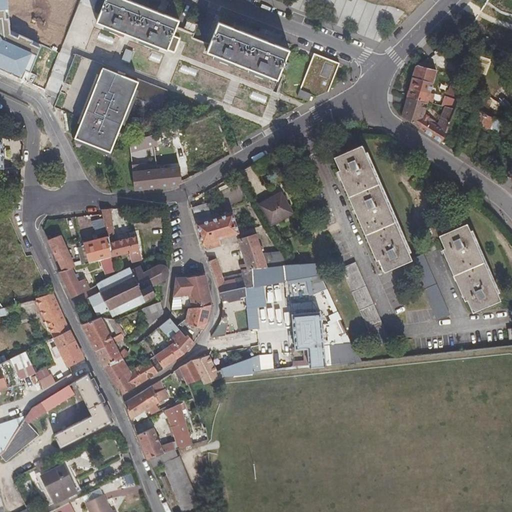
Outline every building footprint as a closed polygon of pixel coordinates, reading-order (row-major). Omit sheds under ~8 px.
[(0,0),(0,66),(22,78),(25,70),(30,73),(40,47),(32,44),(33,40),(19,34),(18,37),(10,33),(7,0),(0,0)] [(96,20),(152,43),(161,47),(174,52),(183,33),(184,30),(194,34),(198,24),(188,20),(185,29),(176,26),(179,19),(160,12),(130,0),(104,0),(101,8),(96,20)] [(210,44),(207,51),(277,80),(288,51),(268,43),(233,28),(219,23),(210,44)] [(124,59),(131,62),(135,50),(127,48),(124,59)] [(168,89),(77,52),(65,82),(90,92),(73,137),(109,151),(133,92),(147,98),(146,101),(161,107),(168,89)] [(339,63),(314,53),(298,96),(309,100),(311,95),(316,97),(329,92),(339,63)] [(487,60),(476,56),(459,97),(457,101),(456,104),(468,109),(471,100),(471,99),(478,81),(481,82),(483,78),(480,77),(487,60)] [(432,65),(422,62),(415,66),(413,75),(407,97),(427,102),(436,70),(432,69),(432,65)] [(447,92),(445,98),(441,106),(444,107),(454,109),(456,104),(457,101),(459,97),(447,92)] [(472,110),(476,111),(504,122),(507,115),(498,111),(499,107),(490,103),(490,102),(478,96),(472,110)] [(424,114),(427,102),(407,97),(402,115),(440,142),(453,110),(454,109),(444,107),(440,116),(441,117),(437,125),(428,119),(428,117),(424,114)] [(504,122),(476,111),(472,121),(489,127),(490,127),(500,130),(502,127),(504,122)] [(511,125),(504,122),(502,127),(504,128),(500,139),(508,142),(510,137),(511,132),(511,125)] [(27,140),(27,133),(7,135),(7,140),(7,142),(27,140)] [(130,141),(131,151),(158,144),(155,133),(130,141)] [(411,260),(411,259),(396,226),(385,199),(368,160),(362,145),(333,157),(339,170),(354,205),(373,249),(378,260),(383,272),(411,260)] [(136,186),(136,189),(172,185),(182,181),(181,174),(180,166),(147,170),(145,153),(132,155),(136,186)] [(354,205),(339,170),(337,171),(346,194),(358,220),(375,260),(378,260),(373,249),(354,205)] [(293,211),(281,190),(273,194),(274,197),(261,204),(271,223),(293,211)] [(197,222),(212,218),(207,203),(193,207),(197,222)] [(101,209),(101,212),(103,222),(104,222),(108,236),(109,242),(114,240),(113,235),(113,230),(112,224),(109,208),(101,209)] [(232,213),(212,218),(197,222),(196,223),(202,242),(204,244),(205,249),(221,245),(219,238),(238,233),(232,213)] [(0,233),(30,293),(41,288),(11,228),(9,222),(7,217),(6,215),(0,217),(0,233)] [(445,249),(468,300),(473,313),(501,301),(490,276),(473,237),(467,224),(439,235),(445,249)] [(85,278),(98,274),(95,260),(82,263),(75,264),(73,260),(59,232),(48,237),(63,268),(58,270),(70,294),(89,285),(85,278)] [(253,269),(283,266),(281,253),(261,255),(260,250),(262,250),(256,234),(238,241),(240,249),(245,264),(244,266),(240,267),(243,277),(242,278),(236,279),(236,275),(233,276),(233,280),(225,281),(217,259),(209,262),(220,292),(244,288),(254,286),(253,269)] [(136,235),(114,240),(109,242),(113,255),(129,252),(132,262),(142,260),(136,235)] [(82,263),(95,260),(113,255),(109,242),(108,236),(84,242),(85,245),(77,247),(80,258),(82,263)] [(468,300),(445,249),(443,250),(457,281),(465,301),(468,300)] [(411,259),(411,260),(418,276),(424,290),(433,309),(438,320),(440,319),(450,316),(435,281),(423,254),(411,259)] [(360,276),(355,263),(341,268),(349,285),(353,295),(364,320),(376,347),(390,342),(376,311),(360,276)] [(100,280),(96,282),(100,290),(89,297),(98,313),(110,308),(113,314),(115,314),(148,302),(150,305),(151,304),(160,301),(152,285),(165,278),(167,275),(167,273),(167,270),(166,267),(163,264),(157,265),(145,271),(140,264),(131,268),(129,266),(100,280)] [(309,275),(308,264),(283,266),(253,269),(254,286),(286,280),(285,277),(309,275)] [(0,268),(0,297),(4,306),(16,300),(0,268)] [(318,268),(313,271),(315,275),(312,276),(314,292),(326,290),(318,268)] [(193,307),(212,305),(213,304),(205,273),(188,276),(176,277),(174,293),(171,309),(182,308),(182,303),(181,295),(190,294),(192,304),(193,307)] [(245,296),(244,288),(220,292),(222,297),(222,300),(227,299),(229,300),(241,299),(241,297),(245,296)] [(269,301),(289,300),(288,288),(275,288),(275,291),(268,291),(269,301)] [(56,338),(72,330),(56,296),(47,300),(40,303),(56,338)] [(151,304),(156,317),(163,312),(165,301),(161,300),(160,301),(151,304)] [(194,325),(206,330),(210,321),(212,305),(193,307),(192,307),(191,320),(192,324),(194,325)] [(315,366),(323,365),(317,312),(291,314),(295,350),(306,349),(308,367),(315,366)] [(170,313),(169,317),(173,322),(178,318),(170,313)] [(180,316),(178,318),(173,322),(179,328),(186,336),(188,334),(189,335),(192,332),(180,316)] [(102,317),(82,323),(95,349),(113,341),(113,339),(102,317)] [(119,336),(122,335),(113,317),(110,317),(119,336)] [(166,320),(161,323),(165,328),(173,322),(169,317),(166,320)] [(229,321),(221,321),(217,330),(211,337),(211,338),(225,336),(229,321)] [(158,326),(153,330),(160,338),(166,333),(158,326)] [(186,336),(179,328),(174,332),(169,336),(174,341),(184,352),(194,341),(189,335),(188,334),(186,336)] [(69,366),(70,366),(85,359),(72,330),(56,338),(60,346),(55,349),(59,357),(64,355),(69,366)] [(124,339),(122,335),(119,336),(113,339),(113,341),(115,344),(124,339)] [(154,354),(146,340),(144,337),(135,344),(147,359),(154,354)] [(113,341),(95,349),(103,365),(121,356),(119,352),(115,344),(113,341)] [(154,354),(163,367),(184,352),(174,341),(154,354)] [(326,347),(329,365),(353,362),(349,344),(326,347)] [(119,352),(121,356),(127,350),(125,348),(119,352)] [(37,372),(28,351),(0,365),(7,383),(37,372)] [(121,356),(103,365),(122,394),(163,368),(163,367),(154,354),(147,359),(130,369),(121,356)] [(193,360),(200,379),(202,385),(217,379),(250,373),(251,373),(248,359),(244,361),(215,370),(208,355),(196,359),(193,360)] [(200,379),(193,360),(188,363),(182,366),(180,367),(184,377),(186,383),(200,379)] [(0,365),(0,364),(0,389),(9,386),(7,383),(0,365)] [(75,379),(89,375),(86,365),(72,370),(75,379)] [(180,367),(175,370),(179,379),(184,377),(180,367)] [(92,373),(77,382),(74,384),(77,389),(80,387),(93,416),(56,435),(62,448),(115,422),(102,394),(92,373)] [(53,377),(42,382),(46,391),(58,384),(55,377),(53,378),(53,377)] [(160,386),(157,381),(156,382),(152,384),(155,389),(160,386)] [(145,389),(144,390),(152,406),(161,401),(170,398),(168,388),(157,392),(155,389),(152,384),(145,389)] [(72,386),(33,410),(20,429),(5,453),(2,455),(7,461),(41,435),(31,423),(77,395),(72,386)] [(152,406),(144,390),(142,391),(125,401),(132,419),(137,415),(138,417),(147,412),(146,410),(145,409),(152,406)] [(177,405),(166,410),(179,444),(175,445),(173,442),(162,445),(164,452),(169,451),(174,450),(190,444),(192,443),(190,437),(188,433),(182,417),(177,405)] [(0,456),(2,455),(5,453),(20,429),(17,421),(0,426),(0,456)] [(154,427),(138,434),(144,448),(148,459),(164,453),(164,452),(162,445),(154,427)] [(179,456),(163,462),(184,511),(199,505),(179,456)] [(82,490),(67,459),(37,474),(52,505),(82,490)] [(24,511),(6,511),(0,489),(0,511),(31,511),(30,509),(24,511)] [(112,511),(106,495),(88,503),(91,511),(117,511),(115,511),(112,511)]
